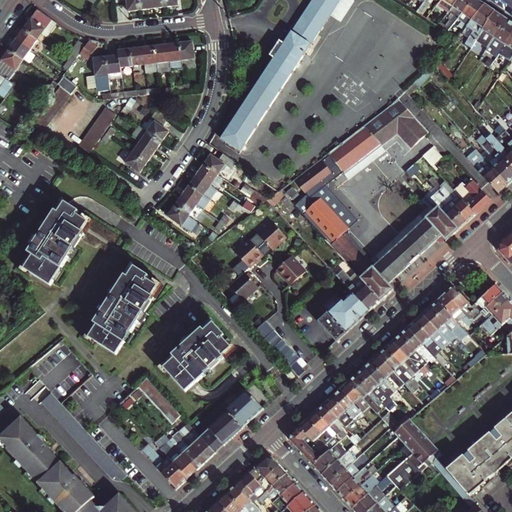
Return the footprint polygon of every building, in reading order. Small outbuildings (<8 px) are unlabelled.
[(141,11),(139,0),(127,0),(129,12),(141,11)] [(154,9),(152,0),(139,0),(141,11),(154,9)] [(167,8),(165,0),(152,0),(154,9),(167,8)] [(311,0),(312,0),(222,139),(241,152),(341,0),(311,0)] [(426,0),(423,5),(428,9),(434,0),(441,0),(442,0),(426,0)] [(459,0),(442,0),(432,12),(437,15),(447,3),(453,8),(459,0)] [(474,0),(459,0),(453,8),(447,14),(451,17),(452,15),(454,16),(442,28),(447,32),(452,27),(459,19),(474,0)] [(476,0),(474,0),(459,19),(464,24),(463,26),(466,28),(467,27),(485,6),(476,0)] [(428,9),(423,5),(417,12),(427,18),(432,12),(428,9)] [(464,45),(471,49),(495,12),(485,6),(467,27),(473,31),(464,45)] [(24,30),(38,40),(43,44),(57,24),(37,10),(24,30)] [(490,35),(494,38),(507,20),(495,12),(471,49),(469,52),(468,54),(471,56),(473,53),(477,55),(485,42),(490,35)] [(489,46),(500,54),(511,35),(511,23),(507,20),(494,38),(490,45),(489,46)] [(24,30),(16,40),(31,50),(38,40),(24,30)] [(490,45),(494,38),(490,35),(485,42),(490,45)] [(511,35),(500,54),(507,58),(511,50),(511,35)] [(31,50),(16,40),(9,50),(24,60),(31,50)] [(86,59),(96,43),(90,41),(86,47),(80,55),(86,59)] [(80,55),(86,47),(79,42),(70,54),(73,56),(69,62),(73,65),(80,55)] [(193,42),(180,44),(182,62),(195,60),(193,42)] [(96,43),(86,59),(88,61),(98,47),(99,43),(96,43)] [(180,44),(168,45),(171,71),(183,70),(182,62),(180,44)] [(171,71),(168,45),(155,47),(157,65),(158,73),(171,71)] [(145,66),(157,65),(155,47),(143,48),(145,66)] [(132,68),(145,66),(143,48),(130,50),(132,68)] [(0,74),(9,81),(24,60),(9,50),(0,63),(0,74)] [(118,51),(119,57),(120,69),(132,68),(130,50),(118,51)] [(119,57),(106,58),(108,75),(121,74),(120,69),(119,57)] [(108,75),(106,58),(95,60),(97,77),(88,78),(89,90),(98,89),(99,92),(110,91),(108,75)] [(182,62),(183,70),(196,68),(195,60),(182,62)] [(446,65),(441,69),(451,81),(455,75),(446,65)] [(61,87),(73,95),(78,88),(78,86),(64,77),(59,85),(61,87)] [(2,91),(8,96),(15,85),(9,81),(2,91)] [(46,133),(61,111),(65,106),(73,95),(61,87),(34,125),(46,133)] [(400,99),(330,153),(332,155),(345,173),(346,174),(399,134),(411,149),(431,134),(400,99)] [(94,154),(103,141),(106,137),(107,135),(110,131),(112,129),(114,126),(117,120),(121,114),(110,106),(82,145),(94,154)] [(130,111),(126,108),(122,114),(126,117),(130,111)] [(148,133),(162,143),(170,132),(164,128),(168,122),(155,113),(151,119),(155,122),(148,133)] [(122,123),(126,117),(122,114),(121,114),(117,120),(122,123)] [(133,137),(141,143),(155,153),(162,143),(148,133),(141,127),(133,137)] [(511,135),(504,127),(498,133),(510,145),(511,147),(511,135)] [(111,137),(116,131),(112,129),(110,131),(107,135),(111,137)] [(107,143),(111,137),(107,135),(106,137),(103,141),(107,143)] [(509,185),(511,182),(511,167),(488,140),(483,135),(477,141),(493,158),(488,162),(489,163),(509,185)] [(488,140),(511,167),(511,147),(510,145),(506,149),(497,139),(493,135),(488,140)] [(134,153),(148,163),(155,153),(141,143),(134,153)] [(434,148),(424,157),(431,165),(438,173),(441,172),(435,165),(443,158),(434,148)] [(469,149),(463,153),(500,194),(509,185),(489,163),(486,166),(474,153),(473,154),(469,149)] [(477,149),(474,153),(486,166),(489,163),(488,162),(477,149)] [(148,163),(134,153),(127,163),(141,173),(148,163)] [(212,156),(205,166),(220,176),(226,181),(238,164),(224,154),(219,161),(212,156)] [(332,155),(298,181),(311,199),(331,184),(329,181),(332,178),(334,181),(345,173),(332,155)] [(424,175),(415,165),(407,172),(416,182),(424,175)] [(197,176),(212,187),(220,176),(205,166),(197,176)] [(197,176),(190,187),(211,201),(218,191),(212,187),(197,176)] [(489,197),(473,179),(466,186),(462,182),(454,190),(458,195),(477,215),(482,210),(481,208),(485,204),(489,204),(490,201),(489,197)] [(242,192),(246,195),(251,189),(247,186),(242,192)] [(444,186),(439,191),(469,222),(477,215),(458,195),(455,197),(444,186)] [(211,201),(190,187),(183,197),(203,210),(204,211),(211,201)] [(447,205),(442,210),(460,230),(469,222),(439,191),(436,194),(447,205)] [(246,195),(242,192),(235,203),(239,206),(246,195)] [(438,212),(364,280),(383,301),(396,290),(390,285),(443,236),(448,242),(460,230),(442,210),(429,196),(423,201),(431,209),(436,210),(438,212)] [(389,223),(398,214),(380,196),(371,205),(389,223)] [(203,210),(183,197),(176,207),(190,217),(195,221),(203,210)] [(239,206),(235,203),(231,208),(235,211),(237,209),(242,213),(244,209),(239,206)] [(24,270),(50,286),(84,234),(82,233),(89,223),(77,216),(79,212),(65,204),(58,214),(55,212),(28,254),(32,257),(24,270)] [(190,217),(176,207),(169,217),(192,233),(198,223),(195,221),(190,217)] [(334,236),(328,241),(363,279),(364,280),(438,212),(436,210),(431,209),(364,269),(334,236)] [(221,223),(225,226),(230,219),(226,216),(221,223)] [(290,238),(275,222),(261,235),(276,251),(290,238)] [(500,251),(511,264),(511,243),(506,238),(500,244),(500,251)] [(266,256),(251,239),(237,252),(251,268),(266,256)] [(278,270),(285,278),(287,276),(294,284),(307,272),(293,257),(278,270)] [(97,324),(89,337),(116,355),(124,342),(125,343),(156,297),(155,296),(161,286),(150,279),(152,276),(137,267),(131,277),(128,275),(94,323),(97,324)] [(338,277),(354,296),(370,313),(383,301),(364,280),(363,279),(356,285),(344,271),(338,277)] [(259,287),(246,273),(232,286),(238,293),(230,301),(237,308),(259,287)] [(287,276),(285,278),(292,286),(294,284),(287,276)] [(472,307),(476,311),(479,314),(503,292),(497,285),(472,307)] [(454,286),(446,293),(472,321),(479,314),(476,311),(472,314),(465,306),(469,303),(454,286)] [(503,292),(479,314),(472,321),(479,329),(483,325),(511,300),(503,292)] [(446,293),(438,301),(458,323),(462,320),(474,333),(479,329),(472,321),(446,293)] [(321,322),(339,342),(355,328),(370,313),(354,296),(351,299),(349,296),(346,299),(342,298),(340,300),(340,303),(336,303),(332,306),(331,313),(321,322)] [(511,301),(511,300),(483,325),(493,336),(507,323),(511,327),(511,301)] [(431,308),(446,324),(460,340),(467,333),(458,323),(438,301),(431,308)] [(431,308),(423,314),(449,343),(454,339),(443,326),(446,324),(431,308)] [(449,343),(423,314),(416,321),(431,338),(434,335),(445,347),(449,351),(453,347),(449,343)] [(276,331),(267,321),(257,330),(265,340),(276,331)] [(431,338),(416,321),(408,328),(434,356),(439,352),(428,340),(431,338)] [(176,358),(165,368),(187,392),(198,382),(199,382),(226,358),(225,356),(233,348),(224,338),(227,336),(215,323),(206,331),(204,329),(174,356),(176,358)] [(408,328),(401,335),(423,358),(425,356),(432,363),(433,362),(437,359),(434,356),(408,328)] [(265,340),(273,349),(284,339),(276,331),(265,340)] [(401,335),(393,342),(419,370),(425,376),(430,372),(420,361),(423,358),(401,335)] [(434,335),(431,338),(442,350),(445,347),(434,335)] [(428,340),(439,352),(442,350),(431,338),(428,340)] [(284,339),(273,349),(282,358),(292,349),(284,339)] [(419,370),(393,342),(386,348),(401,365),(404,362),(415,374),(419,370)] [(386,348),(379,355),(405,384),(412,392),(417,387),(405,374),(408,372),(401,365),(386,348)] [(292,349),(282,358),(290,368),(297,362),(301,358),(292,349)] [(439,352),(434,356),(437,359),(439,362),(444,358),(439,352)] [(477,358),(479,361),(487,355),(484,352),(477,358)] [(379,355),(371,362),(386,378),(389,376),(400,388),(405,384),(379,355)] [(301,359),(298,362),(303,368),(306,365),(301,359)] [(306,373),(303,368),(298,362),(297,362),(290,368),(300,378),(306,373)] [(371,362),(364,368),(390,397),(394,393),(383,381),(386,378),(371,362)] [(364,368),(356,375),(374,394),(383,405),(391,398),(390,397),(364,368)] [(286,373),(292,381),(297,377),(291,370),(286,373)] [(374,394),(356,375),(349,382),(363,397),(367,401),(377,413),(382,409),(371,397),(374,394)] [(183,417),(149,380),(139,388),(174,426),(183,417)] [(341,389),(362,412),(367,408),(363,405),(359,400),(363,397),(349,382),(341,389)] [(449,387),(445,383),(437,389),(438,390),(441,393),(449,387)] [(341,389),(332,397),(353,420),(359,415),(361,417),(364,415),(362,412),(341,389)] [(441,393),(438,390),(430,396),(433,400),(441,393)] [(228,410),(230,412),(245,429),(265,410),(249,392),(228,410)] [(383,405),(374,394),(371,397),(382,409),(377,413),(379,415),(382,418),(389,413),(392,417),(393,416),(387,409),(383,405)] [(324,404),(338,419),(345,427),(353,420),(332,397),(324,404)] [(391,398),(383,405),(387,409),(394,402),(393,401),(391,398)] [(317,411),(330,426),(342,439),(347,435),(335,422),(338,419),(324,404),(317,411)] [(414,408),(406,415),(410,420),(418,413),(414,408)] [(317,411),(308,419),(329,442),(334,438),(327,430),(330,426),(317,411)] [(230,412),(202,438),(217,454),(245,429),(230,412)] [(382,418),(383,419),(391,428),(395,432),(402,426),(393,416),(392,417),(389,413),(382,418)] [(374,426),(383,419),(382,418),(379,415),(371,422),(374,426)] [(511,416),(447,470),(467,493),(473,488),(476,491),(486,482),(484,479),(489,475),(491,478),(507,465),(509,467),(511,464),(511,457),(511,456),(511,416)] [(38,436),(21,418),(0,437),(0,440),(7,448),(6,449),(63,511),(65,511),(66,511),(136,511),(119,493),(107,504),(100,503),(100,505),(96,504),(92,499),(94,497),(84,486),(86,485),(80,479),(79,480),(74,476),(53,453),(54,452),(49,446),(48,448),(45,445),(45,441),(40,436),(38,436)] [(329,442),(308,419),(300,426),(313,440),(314,441),(318,438),(323,443),(325,445),(329,442)] [(371,422),(368,419),(360,427),(366,434),(374,426),(371,422)] [(388,476),(397,486),(400,490),(433,463),(437,459),(442,455),(410,420),(402,426),(395,432),(398,436),(406,445),(414,453),(388,476)] [(190,425),(187,428),(193,435),(197,432),(190,425)] [(291,441),(301,451),(308,444),(310,442),(313,440),(300,426),(291,434),(291,441)] [(217,454),(202,438),(197,432),(193,435),(187,428),(181,433),(187,440),(208,463),(217,454)] [(181,433),(178,436),(184,443),(187,440),(181,433)] [(208,463),(187,440),(184,443),(178,436),(172,442),(199,471),(208,463)] [(398,436),(395,439),(403,447),(406,445),(398,436)] [(318,438),(314,441),(315,442),(318,447),(323,443),(318,438)] [(161,449),(170,459),(189,480),(194,476),(199,471),(172,442),(170,440),(167,444),(161,449)] [(148,444),(142,450),(178,490),(189,480),(170,459),(166,463),(148,444)] [(312,449),(308,444),(301,451),(314,465),(326,454),(323,451),(320,448),(318,450),(315,447),(312,449)] [(322,475),(342,456),(349,450),(344,444),(337,450),(334,447),(326,454),(314,465),(322,475)] [(331,444),(323,451),(326,454),(334,447),(331,444)] [(345,460),(342,456),(322,475),(330,483),(357,458),(352,453),(345,460)] [(366,458),(362,454),(357,458),(361,463),(366,458)] [(266,457),(250,472),(260,483),(262,482),(259,479),(262,476),(265,479),(280,465),(273,458),(266,457)] [(337,492),(358,473),(355,469),(361,463),(357,458),(330,483),(337,492)] [(437,459),(433,463),(465,500),(470,496),(467,493),(447,470),(437,459)] [(337,492),(345,500),(377,471),(379,469),(374,464),(363,474),(360,471),(358,473),(337,492)] [(265,489),(267,491),(287,473),(280,465),(265,479),(262,482),(260,483),(263,486),(265,489)] [(119,466),(111,474),(117,481),(121,477),(125,482),(130,478),(123,470),(119,466)] [(385,473),(380,468),(379,469),(377,471),(382,476),(385,473)] [(352,508),(369,493),(363,487),(365,486),(370,487),(382,476),(377,471),(345,500),(352,508)] [(261,488),(263,486),(260,483),(250,472),(242,480),(259,498),(267,491),(265,489),(263,490),(261,488)] [(287,473),(267,491),(259,498),(258,498),(264,505),(267,503),(264,500),(268,497),(279,509),(281,511),(282,511),(283,511),(288,507),(304,492),(287,473)] [(356,511),(368,511),(378,503),(373,498),(377,496),(391,484),(395,488),(397,486),(388,476),(369,493),(352,508),(356,511)] [(258,498),(259,498),(242,480),(229,492),(246,511),(262,511),(254,502),(258,498)] [(407,497),(402,491),(390,502),(382,508),(378,503),(368,511),(389,511),(403,500),(407,497)] [(219,501),(228,511),(246,511),(229,492),(219,501)] [(291,511),(308,511),(316,505),(304,492),(288,507),(292,511),(291,511)] [(412,503),(407,497),(403,500),(409,506),(412,503)] [(476,504),(472,499),(468,503),(472,508),(476,504)] [(228,511),(219,501),(211,508),(214,511),(228,511)]
